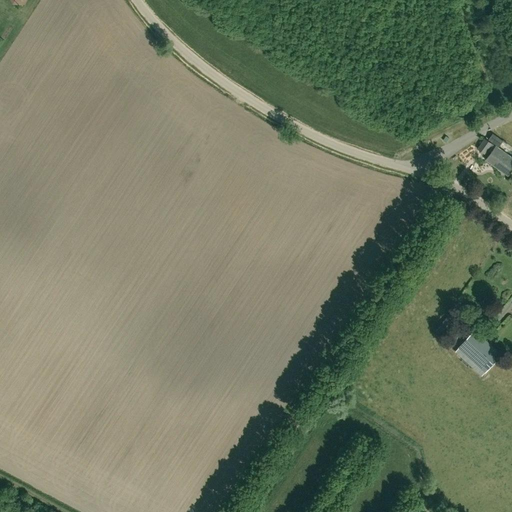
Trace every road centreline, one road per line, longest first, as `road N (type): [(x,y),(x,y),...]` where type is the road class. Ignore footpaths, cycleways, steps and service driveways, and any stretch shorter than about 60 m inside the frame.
road 1 (unclassified): [(234,511),(452,182)]
road 2 (unclassified): [(421,172),(327,142),(232,89),(135,0)]
